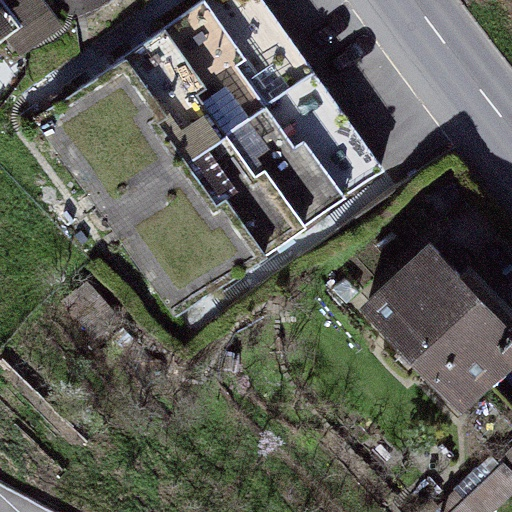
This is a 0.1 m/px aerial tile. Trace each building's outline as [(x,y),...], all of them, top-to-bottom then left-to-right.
[(0,0),(0,60),(53,21),(36,0),(0,0)] [(256,0),(218,0),(46,125),(179,308),(377,166),(256,0)] [(459,290),(432,262),(375,318),(461,405),(511,354),(511,320),(471,279),(459,290)] [(34,404),(22,421),(11,414),(0,430),(0,459),(40,485),(76,432),(34,404)] [(511,440),(445,511),(487,511),(511,485),(511,440)]
